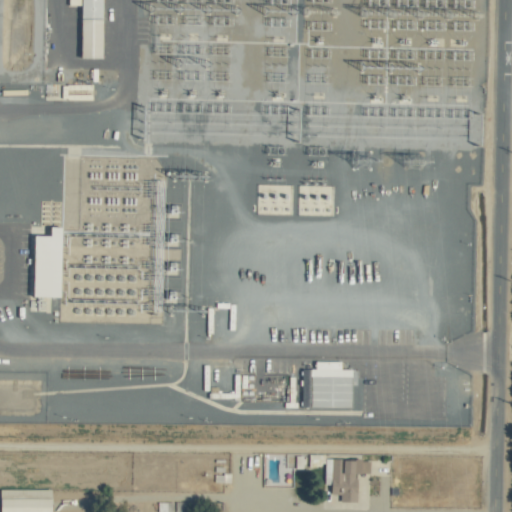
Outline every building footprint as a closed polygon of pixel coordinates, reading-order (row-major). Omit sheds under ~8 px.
[(83,58),(106,58),(105,0),(69,0),(70,7),(83,7),(83,58)] [(38,236),(37,297),(64,297),(65,227),(54,227),(53,236),(38,236)] [(353,408),(354,370),(343,370),(343,362),(316,362),(316,370),(306,370),(306,377),(313,377),(312,386),(305,385),(305,407),(353,408)] [(358,503),(359,474),(370,474),(371,461),(326,459),(326,480),(333,480),(332,494),(342,495),(342,502),(358,503)] [(215,483),(231,484),(231,469),(215,468),(215,483)] [(54,511),(54,490),(4,490),(3,511),(54,511)]
